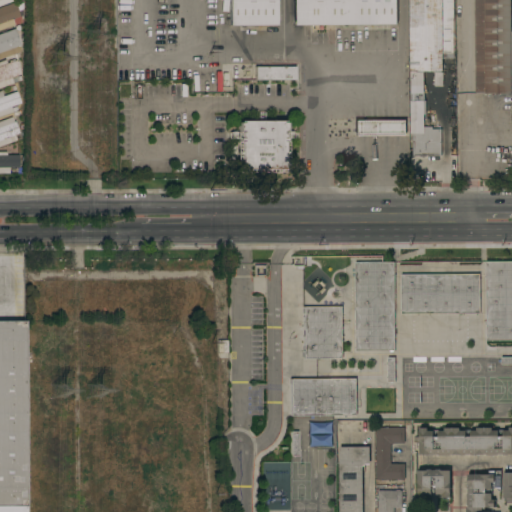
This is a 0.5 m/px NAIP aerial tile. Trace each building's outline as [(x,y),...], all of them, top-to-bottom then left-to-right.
[(229,25),(228,0),(275,0),(275,25),(229,25)] [(397,0),(397,24),(292,25),(292,0),(397,0)] [(409,0),(453,0),(454,58),(442,58),(442,72),(410,72),(409,0)] [(475,0),(511,0),(511,31),(511,94),(485,94),(485,93),(476,93),(475,0)] [(19,16),(12,19),(14,24),(0,29),(0,7),(13,2),(19,16)] [(20,45),(19,45),(21,51),(0,58),(0,33),(14,28),(20,45)] [(20,74),(10,77),(12,83),(0,87),(0,60),(5,59),(6,63),(15,60),(20,74)] [(295,80),(255,80),(254,66),(295,66),(295,80)] [(20,103),(10,106),(12,112),(0,116),(0,90),(2,96),(16,91),(20,103)] [(410,94),(424,94),(424,100),(425,100),(426,115),(423,115),(423,127),(432,127),(432,129),(441,129),(442,156),(413,156),(413,134),(410,134),(410,94)] [(13,122),(14,121),(19,133),(14,135),(16,140),(0,146),(0,121),(11,117),(13,122)] [(406,135),(353,136),(353,120),(406,120),(406,135)] [(283,122),(285,122),(285,132),(282,132),(282,138),(285,138),(285,142),(283,142),(283,169),(239,169),(239,141),(238,141),(238,138),(239,138),(239,132),(237,132),(237,122),(240,122),(240,121),(283,121),(283,122)] [(18,168),(8,168),(8,173),(0,173),(0,151),(6,151),(6,155),(18,155),(18,168)] [(486,261),(511,261),(511,340),(486,341),(486,261)] [(394,351),(355,351),(355,262),(394,262),(394,351)] [(480,314),(402,314),(401,275),(480,274),(480,314)] [(303,358),(303,307),(342,307),(342,358),(303,358)] [(0,511),(0,321),(23,321),(24,511),(0,511)] [(501,357),(511,357),(511,365),(501,365),(501,357)] [(356,415),(290,416),(289,379),(356,378),(356,415)] [(511,454),(498,454),(498,455),(486,455),(486,454),(476,454),(476,456),(471,456),(471,455),(466,455),(466,456),(461,456),(461,455),(451,455),(451,456),(439,456),(439,455),(434,455),(434,456),(429,456),(429,454),(419,454),(419,443),(413,443),(413,437),(419,437),(419,428),(427,428),(427,431),(444,431),(444,428),(460,428),(460,431),(476,431),(476,428),(492,428),(492,431),(508,431),(508,427),(511,427),(511,454)] [(404,428),(404,443),(390,443),(390,464),(405,464),(405,480),(376,480),(376,428),(404,428)] [(297,431),(297,456),(289,456),(290,431),(297,431)] [(369,447),(370,464),(365,464),(365,466),(362,466),(362,511),(339,511),(339,447),(369,447)] [(450,498),(442,497),(442,494),(431,494),(431,499),(417,499),(417,471),(426,471),(426,469),(431,469),(431,470),(435,470),(435,469),(440,469),(440,471),(450,471),(450,498)] [(503,473),(511,473),(511,501),(506,501),(506,498),(503,498),(503,473)] [(466,511),(466,507),(467,507),(467,505),(466,505),(466,494),(467,494),(467,488),(466,488),(466,484),(467,484),(467,475),(494,474),(494,483),(491,483),(491,500),(496,500),(496,507),(481,508),(481,511),(466,511)] [(378,511),(378,491),(396,491),(396,490),(400,490),(400,491),(402,491),(402,508),(393,508),(393,511),(378,511)]
